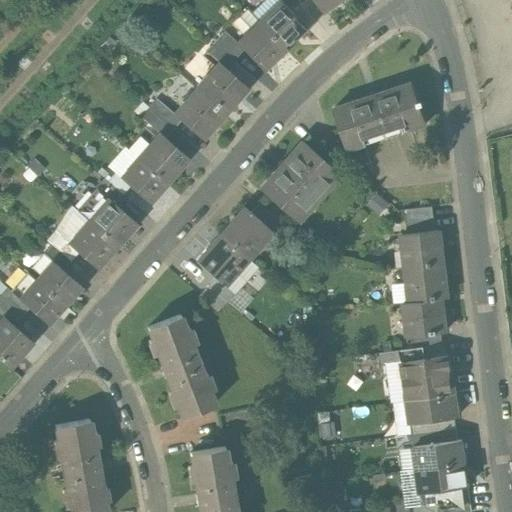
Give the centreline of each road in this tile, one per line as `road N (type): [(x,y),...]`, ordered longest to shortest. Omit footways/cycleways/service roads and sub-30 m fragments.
road 1 (residential): [(510,511),(467,145),(429,0)]
road 2 (residential): [(87,324),(305,85),(414,0)]
road 3 (residential): [(87,324),(124,366),(165,511)]
road 4 (residential): [(0,427),(87,324)]
